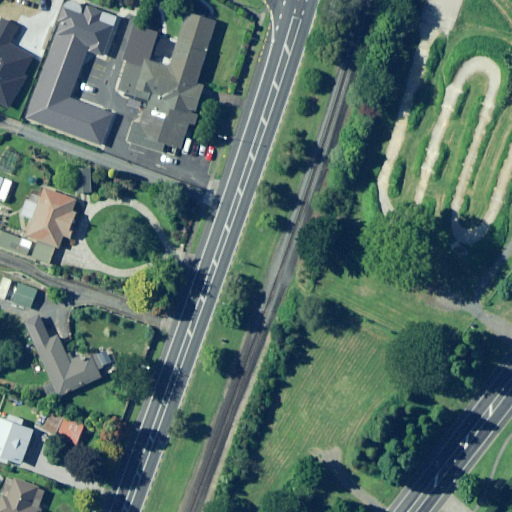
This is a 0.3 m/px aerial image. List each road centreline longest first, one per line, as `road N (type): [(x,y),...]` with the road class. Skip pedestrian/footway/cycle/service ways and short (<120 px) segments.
road 1 (primary): [(191,328),(299,0)]
road 2 (residential): [(0,257),(191,328)]
road 3 (primary): [(123,511),(191,328)]
road 4 (tertiary): [(414,511),(511,384)]
